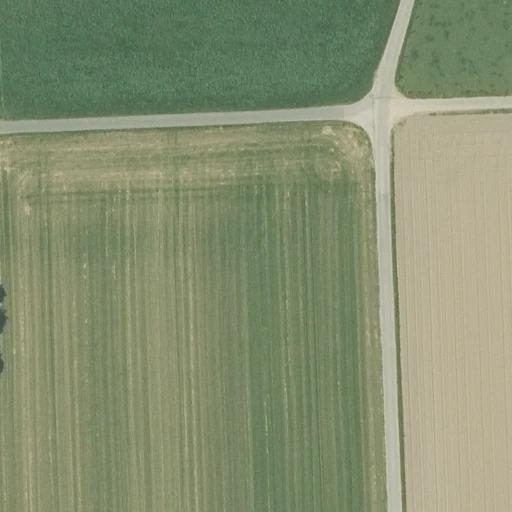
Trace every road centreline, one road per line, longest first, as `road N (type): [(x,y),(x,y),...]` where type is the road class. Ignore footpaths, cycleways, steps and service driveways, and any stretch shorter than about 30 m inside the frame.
road 1 (unclassified): [(390,511),(375,110)]
road 2 (unclassified): [(375,110),(0,128)]
road 3 (track): [(511,104),(375,110)]
